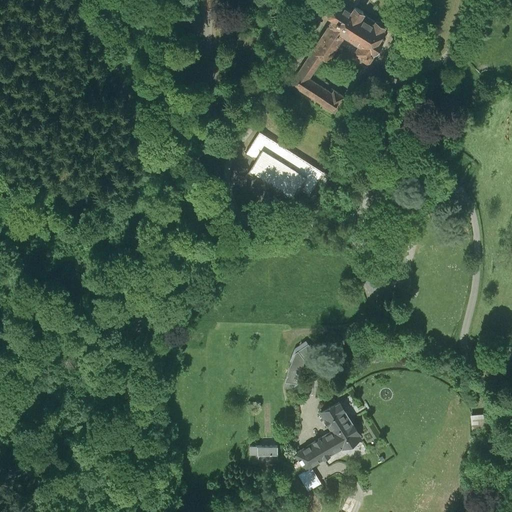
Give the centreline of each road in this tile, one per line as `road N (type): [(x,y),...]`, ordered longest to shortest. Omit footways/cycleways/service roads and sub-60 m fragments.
road 1 (track): [(389,96),(365,222),(365,280),(373,289),(396,284),(425,199),(456,191),(475,232),(465,360),(485,374),(511,355)]
road 2 (track): [(126,511),(137,340),(177,231),(165,182),(82,0)]
